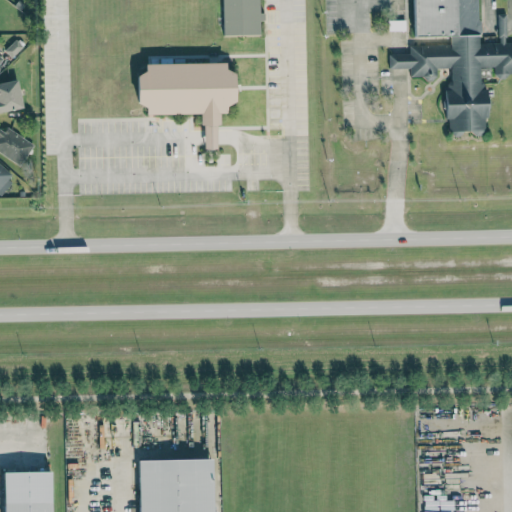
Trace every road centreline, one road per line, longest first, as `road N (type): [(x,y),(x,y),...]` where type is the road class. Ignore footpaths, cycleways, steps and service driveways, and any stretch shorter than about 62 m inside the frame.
road 1 (primary): [(511,234),(0,246)]
road 2 (primary): [(0,315),(511,305)]
